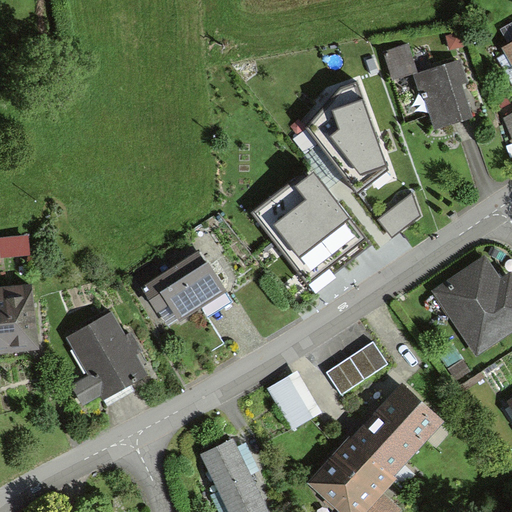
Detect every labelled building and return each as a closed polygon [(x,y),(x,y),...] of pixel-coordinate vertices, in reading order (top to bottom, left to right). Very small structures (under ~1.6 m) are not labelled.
[(411,74),(403,50),(382,57),(391,81),(411,74)] [(417,80),(432,132),(466,122),(450,70),(417,80)] [(358,196),(387,176),(355,92),(343,97),(309,135),(358,196)] [(308,285),(362,243),(313,178),(258,219),(308,285)] [(401,229),(423,214),(414,200),(391,215),(401,229)] [(5,256),(29,255),(29,240),(4,241),(5,256)] [(168,325),(222,292),(199,256),(145,289),(168,325)] [(479,264),(436,294),(475,350),(511,324),(511,293),(504,283),(496,288),(479,264)] [(0,356),(38,354),(34,294),(0,295),(0,356)] [(141,375),(107,317),(69,339),(90,376),(70,388),(82,409),(141,375)] [(323,376),(339,398),(383,367),(367,345),(323,376)] [(467,377),(458,365),(444,374),(452,386),(467,377)] [(272,386),(295,429),(327,412),(304,369),(272,386)] [(400,394),(310,487),(335,511),(390,511),(372,494),(436,429),(400,394)] [(511,423),(511,404),(503,409),(511,423)] [(224,511),(256,511),(228,445),(201,456),(224,511)]
